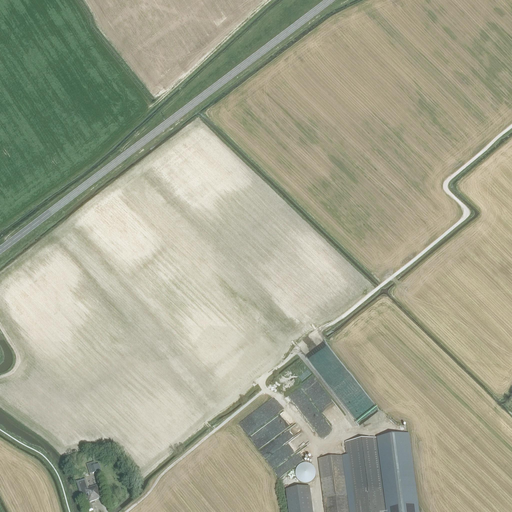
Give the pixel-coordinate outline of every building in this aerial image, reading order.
[(416,511),(407,435),(377,439),(386,511),(416,511)] [(346,443),(354,511),(386,511),(377,439),(346,443)] [(349,511),(345,476),(342,456),(318,459),(324,511),(349,511)] [(307,463),(305,463),(304,463),(303,463),(302,464),(301,464),(300,465),(299,465),(298,466),(297,467),(297,468),(296,469),(296,470),(295,471),(295,472),(295,473),(295,474),(295,476),(296,477),(296,478),(297,479),(297,480),(298,481),(299,481),(300,482),(301,483),(302,483),(303,483),(304,483),(305,484),(307,483),(308,483),(309,483),(310,483),(311,482),(312,481),(313,481),(313,480),(314,479),(315,478),(315,477),(315,476),(316,474),(316,473),(316,472),(315,471),(315,470),(315,469),(314,468),(313,467),(313,466),(312,465),(311,465),(310,464),(309,464),(308,463),(307,463)] [(92,474),(101,471),(98,464),(90,467),(92,474)] [(96,499),(101,498),(97,486),(87,489),(84,480),(77,482),(80,491),(79,491),(83,502),(84,502),(87,511),(93,510),(90,502),(96,500),(96,499)]
